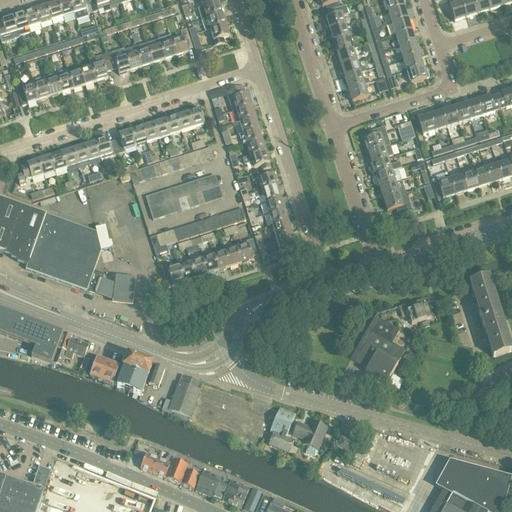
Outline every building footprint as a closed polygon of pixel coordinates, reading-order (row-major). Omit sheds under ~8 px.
[(63,20),(74,16),(69,0),(65,2),(63,2),(59,3),(58,4),(63,20)] [(87,0),(82,2),(81,0),(69,0),(74,16),(76,22),(88,18),(88,16),(92,14),(87,0)] [(111,11),(110,9),(109,9),(106,0),(87,0),(92,14),(98,12),(103,10),(104,14),(111,11)] [(121,5),(120,1),(119,2),(118,0),(106,0),(109,9),(110,9),(121,5)] [(202,9),(217,4),(217,2),(216,0),(198,0),(202,8),(202,9)] [(337,4),(336,0),(316,0),(317,3),(319,4),(321,4),(322,8),(325,7),(327,13),(339,10),(337,4)] [(388,14),(404,9),(401,0),(389,0),(385,2),(384,2),(388,14)] [(466,20),(478,16),(473,0),(461,4),(466,20)] [(478,16),(490,12),(485,0),(473,0),(478,16)] [(485,0),(490,12),(502,8),(498,0),(485,0)] [(498,0),(502,8),(511,4),(511,1),(511,0),(498,0)] [(51,23),(63,20),(58,4),(53,6),(51,5),(48,7),(46,8),(51,23)] [(202,22),(221,16),(221,14),(221,13),(220,10),(219,10),(217,4),(202,9),(202,8),(198,9),(202,22)] [(454,23),(466,20),(461,4),(449,8),(454,23)] [(184,15),(190,13),(188,7),(182,9),(184,15)] [(324,21),(323,23),(325,27),(327,28),(328,28),(329,32),(330,33),(345,28),(342,17),(348,15),(345,7),(339,9),(339,10),(327,13),(329,19),(326,20),(324,21)] [(40,27),(51,23),(46,8),(42,9),(40,9),(36,10),(35,11),(40,27)] [(392,26),(408,21),(404,9),(388,14),(392,26)] [(28,31),(29,30),(40,27),(35,11),(30,13),(29,13),(25,14),(24,15),(23,15),(28,31)] [(30,34),(29,30),(28,31),(23,15),(19,16),(17,16),(13,18),(12,19),(18,38),(19,38),(30,34)] [(221,16),(202,22),(203,26),(205,32),(205,34),(209,32),(225,27),(224,25),(225,25),(223,21),(223,22),(221,16)] [(372,32),(377,30),(373,18),(368,20),(372,32)] [(1,26),(0,25),(0,39),(2,45),(19,39),(19,38),(18,38),(12,19),(7,20),(6,20),(2,21),(1,22),(0,22),(1,26)] [(365,35),(369,33),(365,21),(361,22),(365,35)] [(395,37),(411,33),(408,21),(392,26),(395,37)] [(225,27),(209,32),(214,49),(225,45),(223,40),(229,39),(228,37),(228,36),(227,33),(225,27)] [(333,45),(349,40),(345,28),(330,33),(329,32),(328,32),(327,34),(328,39),(330,40),(332,40),(333,44),(333,45)] [(90,30),(80,33),(82,39),(83,39),(87,37),(92,36),(90,30)] [(376,44),(380,42),(377,30),(372,32),(376,44)] [(186,51),(192,49),(186,31),(180,33),(183,40),(172,44),(171,44),(175,59),(177,59),(178,59),(182,58),(183,56),(187,55),(186,51)] [(368,46),(373,45),(369,33),(365,35),(368,46)] [(399,49),(415,44),(411,33),(395,37),(399,49)] [(197,55),(202,53),(197,36),(191,38),(197,55)] [(171,44),(172,44),(170,37),(157,41),(164,63),(165,62),(167,62),(171,61),(172,60),(175,59),(171,44)] [(356,45),(351,47),(349,40),(333,45),(333,44),(332,44),(331,46),(332,51),(335,52),(336,52),(337,56),(353,51),(358,49),(356,45)] [(160,64),(164,63),(157,41),(146,45),(152,66),(154,66),(155,66),(159,65),(160,64)] [(379,55),(384,54),(380,42),(376,44),(379,55)] [(403,61),(419,56),(415,44),(399,49),(403,61)] [(135,48),(134,48),(141,70),(142,70),(142,71),(144,72),(149,71),(150,69),(149,67),(152,66),(146,45),(135,48)] [(372,59),(377,57),(373,45),(368,46),(372,59)] [(123,50),(122,51),(125,59),(130,73),(131,73),(132,73),(136,72),(137,71),(141,70),(134,48),(124,52),(123,50)] [(112,54),(105,56),(110,72),(116,70),(118,77),(120,78),(126,76),(127,74),(130,73),(125,59),(122,51),(112,54)] [(341,68),(356,63),(353,51),(337,56),(336,56),(335,58),(336,63),(338,64),(339,64),(341,68)] [(383,67),(388,66),(384,54),(379,55),(383,67)] [(100,58),(89,62),(92,70),(96,84),(98,84),(102,83),(108,81),(106,73),(110,72),(105,56),(100,58)] [(407,73),(423,68),(419,56),(403,61),(407,73)] [(376,70),(380,69),(377,57),(372,59),(376,70)] [(339,68),(338,70),(340,75),(342,76),(343,75),(344,80),(345,80),(360,75),(366,73),(365,68),(359,70),(356,63),(341,68),(339,68)] [(392,78),(388,66),(383,67),(387,79),(392,78)] [(426,71),(424,72),(423,68),(407,73),(410,85),(426,80),(429,79),(426,71)] [(92,86),(96,84),(92,70),(80,73),(85,88),(86,88),(91,87),(92,86)] [(73,92),(69,77),(67,72),(56,75),(57,81),(62,95),(64,95),(68,94),(69,93),(73,92)] [(80,89),(85,88),(80,73),(69,77),(73,92),(75,92),(79,91),(80,89)] [(62,95),(57,81),(56,75),(44,79),(46,85),(51,99),(52,98),(53,99),(56,98),(56,97),(62,95)] [(368,80),(362,82),(360,75),(345,80),(344,80),(343,80),(342,82),(343,87),(346,88),(347,88),(348,92),(364,87),(369,85),(368,80)] [(392,78),(387,79),(391,91),(397,89),(393,77),(392,78)] [(51,99),(46,85),(44,79),(33,83),(35,88),(39,102),(41,102),(45,101),(51,99)] [(379,95),(388,92),(384,80),(375,83),(379,95)] [(35,88),(33,83),(28,84),(30,90),(24,92),(22,87),(16,89),(22,108),(28,106),(30,106),(33,105),(35,104),(39,102),(35,88)] [(348,92),(347,95),(348,98),(351,99),(352,104),(368,99),(364,87),(348,92)] [(243,88),(226,94),(232,114),(251,108),(251,105),(250,102),(248,96),(245,96),(243,88)] [(502,96),(496,98),(500,112),(506,111),(511,109),(511,90),(501,94),(502,96)] [(13,110),(19,108),(15,95),(9,97),(13,110)] [(490,98),(477,102),(483,119),(495,115),(495,114),(500,112),(496,98),(490,100),(490,98)] [(471,123),(483,119),(477,102),(466,105),(471,123)] [(466,105),(454,109),(459,126),(471,123),(466,105)] [(251,108),(232,114),(235,124),(239,123),(239,124),(255,119),(255,117),(254,113),(252,112),(251,108)] [(191,114),(187,115),(192,131),(204,127),(208,126),(205,116),(201,117),(199,111),(198,110),(196,109),(192,110),(191,112),(191,114)] [(454,109),(442,113),(447,130),(459,126),(454,109)] [(442,113),(430,117),(435,134),(447,130),(442,113)] [(192,131),(187,115),(186,115),(182,116),(181,117),(176,118),(181,134),(192,131)] [(430,117),(418,121),(422,136),(423,138),(428,136),(435,134),(430,117)] [(169,121),(165,122),(170,138),(181,134),(176,118),(174,118),(171,119),(169,121)] [(255,119),(239,124),(243,135),(258,130),(258,128),(257,125),(255,119)] [(158,124),(153,126),(159,141),(170,138),(165,122),(164,122),(163,122),(159,123),(158,124)] [(408,141),(414,139),(409,124),(403,126),(408,141)] [(146,128),(142,129),(147,145),(159,141),(153,126),(151,126),(148,127),(146,128)] [(401,143),(408,141),(403,126),(396,128),(401,143)] [(367,140),(364,141),(364,142),(368,153),(368,154),(390,147),(386,135),(384,128),(365,134),(367,140)] [(136,131),(131,133),(136,149),(147,145),(142,129),(140,130),(140,129),(136,130),(136,131)] [(243,135),(239,136),(240,141),(245,140),(247,146),(262,142),(262,141),(262,140),(261,136),(260,135),(258,130),(243,135)] [(120,141),(114,142),(119,156),(125,154),(124,152),(136,149),(131,133),(130,133),(128,133),(125,134),(123,135),(119,136),(120,141)] [(228,133),(222,135),(224,141),(230,139),(228,133)] [(96,144),(101,162),(102,162),(113,158),(112,158),(119,156),(114,142),(109,144),(107,140),(103,142),(101,142),(97,143),(96,144)] [(466,148),(476,145),(474,140),(464,143),(466,148)] [(262,142),(247,146),(250,158),(266,153),(265,151),(264,148),(262,142)] [(84,148),(89,163),(90,167),(91,168),(102,164),(102,162),(101,162),(96,144),(91,145),(89,146),(86,147),(84,148)] [(434,153),(431,154),(433,158),(442,156),(440,151),(441,150),(440,148),(440,146),(432,148),(433,150),(434,153)] [(387,158),(393,156),(390,147),(368,154),(368,153),(367,154),(366,156),(367,160),(369,161),(370,161),(372,165),(387,161),(387,158)] [(442,156),(452,152),(451,147),(441,150),(440,151),(442,156)] [(73,151),(72,151),(77,167),(79,171),(90,167),(89,163),(84,148),(80,149),(78,149),(74,150),(73,151)] [(210,150),(204,152),(207,163),(213,161),(210,150)] [(63,154),(61,155),(66,171),(67,170),(68,174),(79,171),(77,167),(72,151),(67,153),(66,153),(63,154)] [(204,152),(198,154),(202,165),(207,163),(204,152)] [(250,158),(243,160),(244,166),(248,165),(248,164),(252,163),(254,170),(261,168),(262,172),(270,169),(269,165),(269,164),(269,163),(268,159),(267,158),(266,153),(250,158)] [(198,154),(193,155),(196,166),(202,165),(198,154)] [(50,158),(55,174),(66,171),(61,155),(57,156),(55,156),(52,157),(50,158)] [(193,155),(187,157),(190,168),(196,166),(193,155)] [(157,156),(151,158),(153,164),(159,162),(157,156)] [(235,156),(229,157),(231,164),(237,162),(235,156)] [(187,157),(181,159),(185,170),(190,168),(187,157)] [(40,161),(38,162),(44,178),(55,174),(50,158),(44,160),(40,161)] [(181,159),(176,161),(179,172),(185,170),(181,159)] [(176,161),(170,163),(173,174),(179,172),(176,161)] [(396,166),(390,168),(387,161),(372,165),(370,166),(369,168),(371,173),(372,174),(374,173),(376,177),(401,169),(399,165),(396,166)] [(22,174),(16,176),(19,188),(26,185),(26,183),(32,181),(44,178),(38,162),(34,163),(32,163),(28,164),(27,166),(20,168),(22,174)] [(421,174),(426,173),(422,162),(417,164),(421,174)] [(502,183),(511,179),(511,173),(508,162),(497,166),(502,183)] [(170,163),(164,165),(167,176),(173,174),(170,163)] [(164,165),(159,166),(162,177),(167,176),(164,165)] [(135,166),(129,168),(131,175),(135,174),(138,173),(135,166)] [(159,166),(153,168),(156,179),(162,177),(159,166)] [(490,187),(502,183),(497,166),(485,170),(490,187)] [(153,168),(147,170),(150,181),(156,179),(153,168)] [(144,171),(141,172),(145,183),(150,181),(147,170),(144,171)] [(479,190),(490,187),(485,170),(473,173),(479,190)] [(375,178),(373,180),(375,185),(377,186),(378,185),(379,189),(401,183),(398,171),(376,177),(375,178)] [(118,172),(111,174),(113,180),(118,179),(120,178),(118,172)] [(138,173),(135,174),(139,185),(145,183),(141,172),(138,173)] [(443,175),(435,177),(443,202),(455,198),(449,181),(447,174),(447,173),(443,174),(443,175)] [(467,194),(479,190),(473,173),(462,177),(467,194)] [(100,174),(93,177),(95,183),(102,180),(100,174)] [(131,175),(129,176),(131,182),(133,187),(133,186),(139,185),(135,174),(131,175)] [(263,175),(251,178),(252,183),(254,182),(258,193),(261,192),(261,193),(276,188),(276,187),(276,186),(275,182),(274,181),(273,176),(264,179),(263,175)] [(214,177),(209,179),(212,190),(217,188),(214,177)] [(455,198),(467,194),(462,177),(449,181),(455,198)] [(209,179),(203,180),(206,191),(212,190),(209,179)] [(203,180),(197,182),(200,193),(206,191),(203,180)] [(77,182),(71,184),(73,190),(79,188),(77,182)] [(197,182),(191,184),(195,195),(200,193),(197,182)] [(401,183),(379,189),(383,201),(405,194),(401,183)] [(71,184),(65,186),(66,192),(73,190),(71,184)] [(191,184),(186,186),(189,197),(195,195),(191,184)] [(186,186),(180,188),(183,199),(189,197),(186,186)] [(428,202),(434,200),(430,186),(423,188),(428,202)] [(180,188),(174,190),(178,201),(183,199),(180,188)] [(217,188),(212,190),(216,201),(221,199),(217,188)] [(264,204),(280,199),(280,197),(279,194),(278,192),(276,188),(261,193),(261,192),(258,193),(254,195),(255,200),(262,197),(264,204)] [(54,189),(48,191),(50,197),(56,195),(54,189)] [(174,190),(169,192),(172,203),(178,201),(174,190)] [(212,190),(206,191),(210,203),(216,201),(212,190)] [(48,191),(42,193),(44,199),(50,197),(48,191)] [(206,191),(200,193),(204,205),(210,203),(206,191)] [(169,192),(163,193),(167,204),(172,203),(169,192)] [(163,193),(157,195),(161,206),(167,204),(163,193)] [(200,193),(195,195),(198,207),(204,205),(200,193)] [(405,194),(383,201),(387,213),(395,211),(397,217),(411,212),(406,194),(405,194)] [(157,195),(152,197),(155,208),(161,206),(157,195)] [(195,195),(189,197),(193,208),(198,207),(195,195)] [(152,197),(146,199),(149,210),(155,208),(152,197)] [(189,197),(183,199),(187,210),(193,208),(189,197)] [(248,197),(242,198),(244,205),(250,203),(248,197)] [(183,199),(178,201),(182,212),(187,210),(183,199)] [(280,199),(264,204),(268,216),(283,211),(283,209),(282,205),(281,204),(280,199)] [(0,200),(0,252),(6,254),(24,266),(26,267),(25,271),(96,296),(97,296),(105,275),(94,271),(100,253),(110,251),(109,247),(112,246),(110,241),(108,241),(106,229),(96,231),(97,235),(45,216),(5,202),(0,200)] [(178,201),(172,203),(176,214),(182,212),(178,201)] [(172,203),(167,204),(170,216),(176,214),(172,203)] [(167,204),(161,206),(164,218),(170,216),(167,204)] [(161,206),(155,208),(159,220),(164,218),(161,206)] [(155,208),(149,210),(153,221),(159,220),(155,208)] [(241,210),(236,212),(240,223),(245,222),(241,210)] [(283,211),(268,216),(272,227),(287,222),(287,220),(286,217),(285,215),(283,211)] [(236,212),(230,214),(233,225),(240,223),(236,212)] [(253,213),(247,215),(249,222),(255,220),(253,213)] [(230,214),(224,216),(228,227),(233,225),(230,214)] [(224,216),(218,218),(222,229),(228,227),(224,216)] [(218,218),(213,220),(216,231),(222,229),(218,218)] [(211,233),(216,231),(213,220),(207,221),(211,233)] [(207,221),(201,223),(204,235),(211,233),(207,221)] [(287,222),(272,227),(275,239),(291,234),(291,233),(291,232),(290,228),(288,227),(287,222)] [(201,223),(195,225),(199,236),(204,235),(201,223)] [(195,225),(190,227),(193,238),(199,236),(195,225)] [(190,227),(184,229),(188,240),(193,238),(190,227)] [(231,236),(238,234),(236,228),(229,230),(231,236)] [(184,229),(179,231),(182,242),(188,240),(184,229)] [(179,231),(172,233),(176,244),(182,242),(179,231)] [(172,233),(167,234),(171,245),(176,244),(172,233)] [(167,234),(161,236),(165,247),(166,247),(171,245),(167,234)] [(291,234),(275,239),(279,251),(279,250),(280,253),(289,250),(288,248),(294,246),(294,245),(294,243),(293,240),(292,238),(291,234)] [(207,244),(215,241),(213,235),(205,237),(207,244)] [(161,236),(156,238),(159,249),(165,247),(161,236)] [(156,238),(150,240),(154,251),(159,249),(156,238)] [(258,257),(252,241),(245,243),(247,246),(235,250),(240,266),(242,266),(246,265),(247,263),(252,262),(251,259),(258,257)] [(185,251),(192,248),(190,242),(183,244),(185,251)] [(262,243),(257,244),(260,256),(266,254),(262,243)] [(165,247),(159,249),(154,251),(155,257),(168,253),(166,247),(165,247)] [(236,267),(240,266),(235,250),(224,254),(229,269),(231,269),(234,268),(236,267)] [(224,271),(229,269),(224,254),(212,257),(217,273),(218,273),(219,273),(223,272),(224,271)] [(213,274),(217,273),(212,257),(201,261),(206,277),(206,276),(208,276),(211,275),(213,274)] [(194,280),(189,265),(188,261),(177,265),(178,268),(183,284),(185,284),(189,283),(190,282),(194,280)] [(201,278),(206,277),(201,261),(189,265),(194,280),(195,280),(197,280),(200,279),(201,278)] [(183,284),(178,268),(167,272),(165,267),(161,269),(161,268),(160,268),(166,287),(167,287),(171,286),(171,287),(172,287),(174,287),(177,286),(179,285),(183,284)] [(481,322),(500,316),(488,279),(469,285),(471,290),(481,322)] [(101,282),(96,296),(113,302),(112,307),(132,308),(135,281),(115,280),(114,288),(101,282)] [(427,306),(422,308),(420,303),(420,302),(398,308),(402,319),(408,317),(411,326),(431,319),(427,306)] [(0,311),(0,335),(36,349),(32,359),(51,366),(51,367),(52,367),(52,364),(58,350),(64,335),(16,317),(0,311)] [(493,359),(511,353),(500,316),(481,322),(486,337),(493,359)] [(365,374),(386,386),(392,375),(398,365),(397,365),(405,352),(392,345),(399,332),(375,318),(350,361),(367,370),(365,374)] [(64,335),(58,350),(66,353),(71,341),(72,338),(64,335)] [(58,350),(52,364),(61,367),(64,358),(72,361),(74,356),(84,360),(89,347),(71,341),(66,353),(58,350)] [(149,383),(154,367),(128,358),(123,371),(117,389),(140,397),(146,382),(149,383)] [(86,372),(84,377),(90,379),(117,389),(123,371),(119,369),(119,368),(97,360),(93,359),(88,373),(86,372)] [(158,389),(165,371),(154,367),(149,383),(148,385),(158,389)] [(393,376),(388,385),(398,391),(403,382),(393,376)] [(166,401),(161,412),(168,415),(167,416),(188,425),(200,392),(198,392),(201,385),(193,382),(193,383),(189,381),(190,381),(182,378),(180,385),(179,385),(172,404),(166,401)] [(280,451),(286,438),(295,416),(280,410),(270,432),(274,434),(268,446),(280,451)] [(317,452),(327,430),(312,424),(309,431),(305,429),(306,428),(298,425),(293,437),(304,441),(302,445),(308,448),(305,455),(314,458),(317,452)] [(298,450),(292,447),(294,442),(286,438),(280,451),(289,455),(289,454),(295,457),(298,450)] [(349,456),(354,447),(342,440),(337,449),(349,456)] [(153,476),(158,462),(146,457),(140,471),(153,476)] [(172,462),(173,460),(169,458),(166,465),(158,462),(153,476),(165,481),(172,462)] [(180,477),(184,467),(172,462),(165,481),(181,487),(185,479),(180,477)] [(501,511),(510,481),(450,465),(437,489),(452,497),(443,511),(501,511)] [(187,473),(189,469),(184,467),(180,477),(185,479),(181,487),(182,488),(181,488),(193,493),(199,478),(187,473)] [(0,511),(37,511),(50,474),(40,471),(34,490),(0,479),(0,511)] [(214,501),(221,481),(203,474),(195,494),(214,501)] [(231,484),(230,485),(221,481),(214,501),(222,504),(231,484)] [(232,508),(240,488),(231,484),(222,504),(232,508)] [(240,511),(250,492),(240,488),(232,508),(240,511)] [(257,511),(263,498),(251,492),(242,511),(257,511)]
